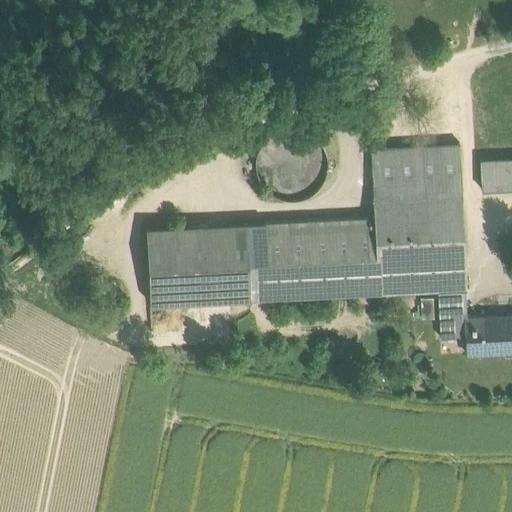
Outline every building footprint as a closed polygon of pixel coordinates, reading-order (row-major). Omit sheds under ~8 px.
[(324,176),(326,162),(323,149),(315,137),(304,130),(290,127),(276,130),(265,138),(257,150),(255,164),(257,177),(265,189),(277,196),(291,199),(305,196),(316,188),(324,176)] [(459,142),(370,147),(372,196),(461,191),(459,142)] [(511,155),(479,158),(480,188),(511,186),(511,155)] [(373,215),(245,222),(249,298),(437,289),(464,288),(466,287),(461,191),(372,196),(373,215)] [(245,222),(171,225),(174,301),(249,298),(245,222)] [(171,225),(145,226),(149,303),(174,301),(171,225)] [(465,335),(466,316),(464,288),(437,289),(439,336),(465,335)] [(426,304),(413,305),(415,331),(428,330),(426,304)] [(511,313),(466,316),(465,335),(466,352),(467,352),(466,350),(482,349),(482,352),(511,350),(511,313)]
